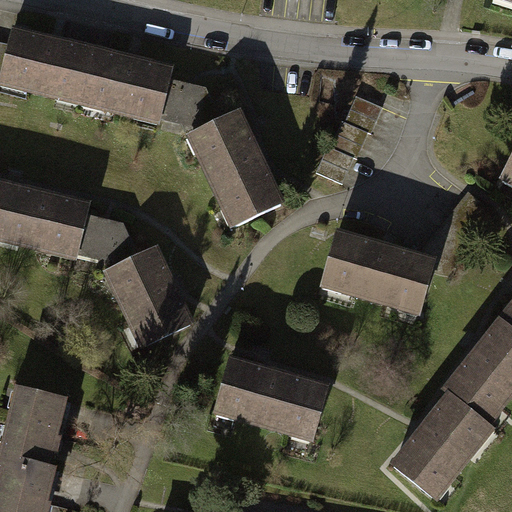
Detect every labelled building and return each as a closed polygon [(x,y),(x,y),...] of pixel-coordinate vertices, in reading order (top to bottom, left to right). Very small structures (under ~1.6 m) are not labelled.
[(90,52),(9,31),(0,68),(0,84),(77,103),(90,52)] [(170,71),(90,52),(77,103),(157,123),(158,119),(166,86),(170,71)] [(202,95),(166,86),(158,119),(185,124),(190,135),(216,124),(202,95)] [(353,96),(313,174),(338,186),(379,108),(353,96)] [(190,135),(189,136),(229,230),(277,207),(235,115),(216,124),(190,135)] [(511,155),(500,178),(511,183),(511,155)] [(87,207),(7,187),(0,214),(0,240),(74,259),(75,255),(83,222),(87,207)] [(466,196),(415,259),(431,263),(428,271),(445,275),(490,216),(466,196)] [(119,231),(83,222),(75,255),(102,260),(107,271),(133,260),(119,231)] [(333,237),(320,287),(417,313),(428,271),(431,263),(415,259),(333,237)] [(107,271),(105,272),(138,345),(185,325),(152,251),(133,260),(107,271)] [(511,303),(497,323),(511,334),(511,303)] [(511,334),(497,323),(441,393),(446,397),(481,425),(511,386),(511,334)] [(224,365),(210,414),(309,442),(323,393),(224,365)] [(15,389),(0,449),(0,466),(0,467),(18,471),(20,464),(43,469),(47,452),(52,454),(65,402),(15,389)] [(446,397),(390,467),(431,499),(487,429),(481,425),(446,397)] [(0,467),(0,468),(0,511),(42,511),(53,472),(43,469),(20,464),(18,471),(0,467)]
